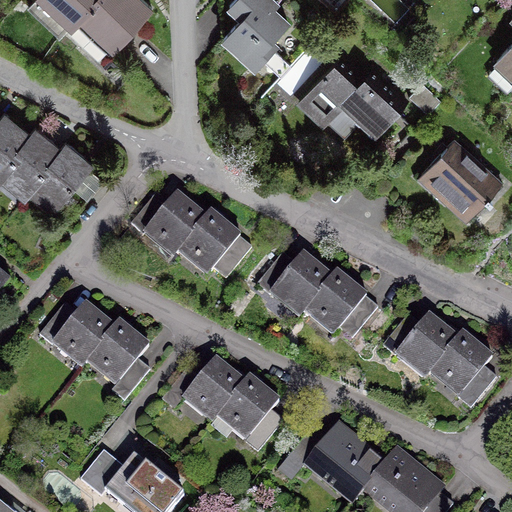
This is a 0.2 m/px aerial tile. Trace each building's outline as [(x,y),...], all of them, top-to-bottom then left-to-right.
[(42,0),(72,28),(69,31),(99,59),(110,47),(113,49),(152,8),(143,0),(42,0)] [(224,37),(252,63),(288,23),(266,3),(268,1),(267,0),(234,0),(230,5),(243,17),(224,37)] [(499,61),(487,74),(508,92),(511,87),(511,42),(497,59),(499,61)] [(376,134),(407,101),(372,69),(364,78),(341,57),(299,101),(324,124),(344,103),(376,134)] [(441,100),(422,83),(410,96),(428,113),(441,100)] [(0,180),(0,181),(6,175),(27,149),(21,144),(30,133),(5,112),(0,117),(0,180)] [(27,149),(6,175),(29,194),(34,188),(56,161),(52,158),(61,147),(35,127),(30,133),(21,144),(27,149)] [(377,155),(355,134),(331,160),(359,174),(377,155)] [(501,184),(453,139),(422,173),(402,155),(378,181),(407,195),(425,176),(423,174),(427,169),(453,193),(448,198),(469,218),(487,199),(490,202),(493,199),(489,196),(501,184)] [(56,161),(34,188),(57,207),(93,163),(66,142),(61,147),(52,158),(56,161)] [(206,218),(177,194),(169,204),(157,194),(104,258),(156,279),(182,247),(206,218)] [(206,218),(182,247),(212,271),(214,268),(226,278),(252,247),(239,237),(240,236),(211,212),(206,218)] [(304,313),(309,307),(333,278),(303,254),(295,264),(283,254),(258,285),(270,295),(275,289),(304,313)] [(0,292),(10,280),(0,272),(0,292)] [(333,278),(309,307),(338,331),(340,328),(353,338),(378,307),(366,297),(367,296),(337,272),(333,278)] [(86,363),(91,357),(115,328),(86,304),(78,314),(66,304),(40,335),(52,345),(57,339),(86,363)] [(429,374),(434,368),(458,339),(429,315),(421,325),(409,315),(383,346),(396,356),(400,350),(429,374)] [(115,328),(91,357),(120,381),(112,391),(124,401),(150,369),(138,359),(149,346),(120,322),(115,328)] [(458,339),(434,368),(463,392),(458,398),(471,408),(496,377),(484,367),(492,357),(463,333),(458,339)] [(216,418),(221,412),(245,382),(216,359),(200,378),(188,368),(162,399),(175,409),(187,394),(216,418)] [(245,382),(221,412),(251,436),(246,442),(258,452),(283,421),(271,411),(279,401),(250,377),(245,382)] [(385,464),(337,425),(326,438),(313,428),(287,459),(301,470),(309,460),(356,499),(367,485),(385,464)] [(385,464),(367,485),(399,511),(446,511),(453,504),(440,493),(443,489),(396,450),(385,464)] [(169,511),(184,495),(134,454),(124,467),(104,451),(81,480),(101,496),(105,491),(130,511),(169,511)] [(14,511),(7,506),(5,508),(0,503),(0,511),(14,511)]
